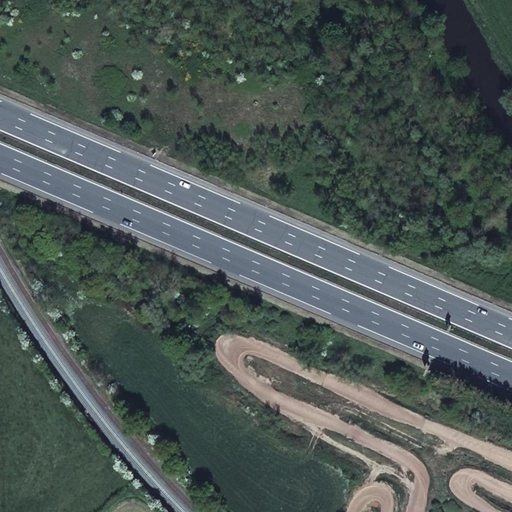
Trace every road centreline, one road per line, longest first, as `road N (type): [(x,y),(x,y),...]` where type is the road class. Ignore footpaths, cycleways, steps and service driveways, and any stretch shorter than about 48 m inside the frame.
road 1 (motorway): [(511,333),(0,115)]
road 2 (motorway): [(0,159),(511,377)]
